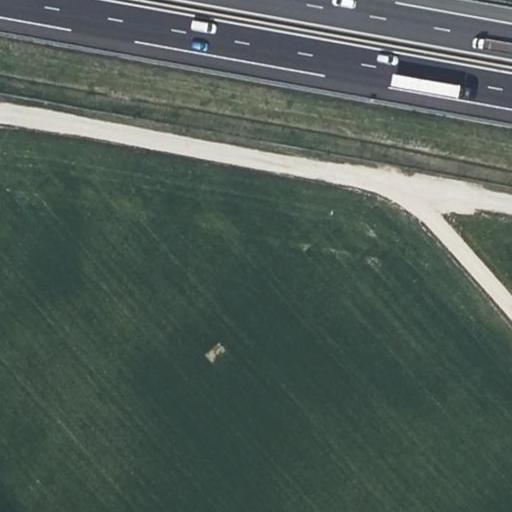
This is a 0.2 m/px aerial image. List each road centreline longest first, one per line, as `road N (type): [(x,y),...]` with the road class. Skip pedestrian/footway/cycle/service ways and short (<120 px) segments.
road 1 (motorway): [(10,0),(511,90)]
road 2 (track): [(382,177),(0,111)]
road 3 (motorway): [(511,41),(280,0)]
road 4 (track): [(382,177),(414,198),(511,309)]
road 5 (track): [(511,202),(382,177)]
